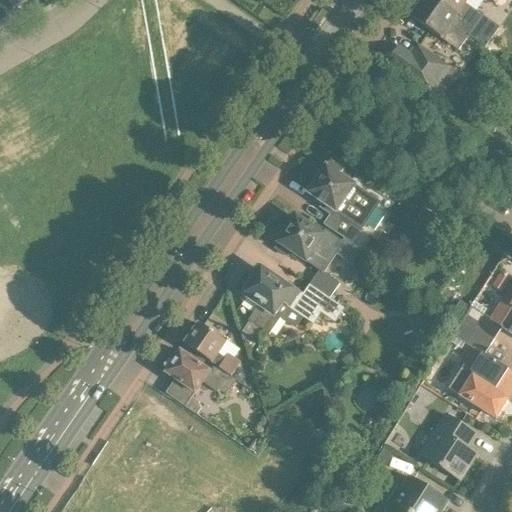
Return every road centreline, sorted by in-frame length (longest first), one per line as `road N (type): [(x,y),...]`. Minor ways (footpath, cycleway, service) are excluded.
road 1 (secondary): [(293,90),(265,111),(117,326),(111,360)]
road 2 (secondary): [(111,360),(136,339),(282,123),(293,90)]
road 3 (secondary): [(6,511),(111,360)]
